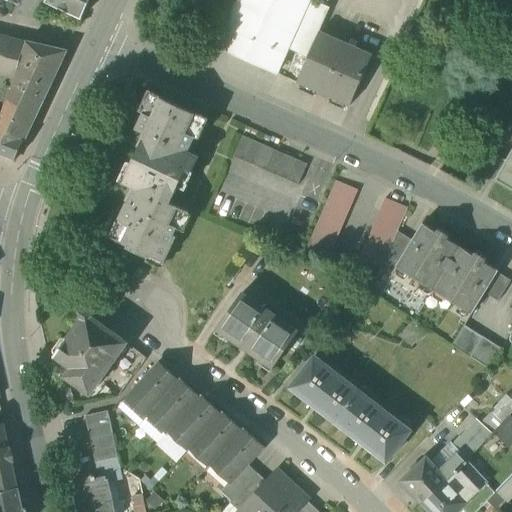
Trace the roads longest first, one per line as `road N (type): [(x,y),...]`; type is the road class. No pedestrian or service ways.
road 1 (residential): [(93,38),(462,202),(511,233)]
road 2 (secondary): [(51,511),(11,334),(12,220)]
road 3 (residential): [(371,511),(171,351),(149,322)]
road 4 (secondary): [(12,220),(93,38)]
